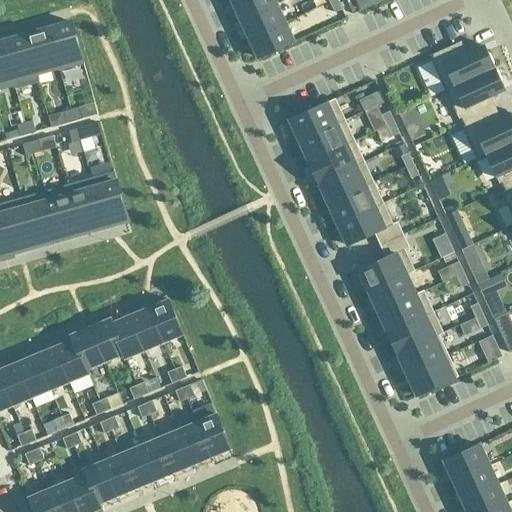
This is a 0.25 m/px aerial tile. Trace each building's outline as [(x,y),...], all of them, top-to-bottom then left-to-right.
[(276,4),(273,0),(235,0),(232,2),(241,20),(276,4)] [(342,10),(337,0),(333,0),(329,2),(334,14),(342,10)] [(364,0),(355,0),(360,10),(368,7),(364,0)] [(284,23),(276,4),(241,20),(249,39),(284,23)] [(83,64),(71,22),(47,29),(58,67),(57,67),(58,71),(83,64)] [(293,42),(284,23),(249,39),(258,58),(293,42)] [(58,67),(47,29),(24,35),(35,73),(36,73),(57,67),(58,67)] [(35,73),(24,35),(0,42),(1,46),(2,46),(13,83),(12,84),(13,89),(38,82),(36,73),(35,73)] [(466,53),(460,42),(432,55),(434,60),(431,61),(445,90),(494,68),(487,51),(484,45),(482,46),(466,53)] [(2,46),(1,46),(0,46),(0,87),(12,84),(13,83),(2,46)] [(502,84),(494,68),(445,90),(458,120),(461,119),(462,120),(463,123),(495,109),(494,106),(490,97),(503,91),(505,90),(502,84)] [(377,106),(384,102),(379,91),(372,95),(377,106)] [(345,120),(335,99),(289,120),(299,141),(345,120)] [(78,107),(70,110),(73,122),(81,119),(78,107)] [(413,107),(398,114),(402,123),(417,116),(413,107)] [(485,155),(511,142),(511,115),(501,120),(495,109),(463,123),(466,129),(463,130),(477,160),(485,156),(485,155)] [(73,122),(70,110),(47,116),(51,128),(73,122)] [(394,123),(389,112),(381,115),(386,126),(394,123)] [(352,136),(345,120),(299,141),(309,162),(354,141),(352,136)] [(32,121),(24,123),(27,135),(35,133),(32,121)] [(27,135),(24,123),(16,125),(20,137),(27,135)] [(386,126),(391,137),(399,134),(394,123),(386,126)] [(91,138),(87,126),(76,129),(79,141),(91,138)] [(79,141),(76,129),(68,131),(71,143),(79,141)] [(41,152),(37,140),(30,142),(33,154),(41,152)] [(364,162),(354,141),(309,162),(318,183),(364,162)] [(33,154),(30,142),(22,145),(25,157),(33,154)] [(511,142),(485,155),(485,156),(498,185),(501,183),(504,188),(511,184),(511,142)] [(413,164),(408,153),(401,157),(406,168),(413,164)] [(374,182),(364,162),(318,183),(328,204),(374,182)] [(406,168),(411,179),(418,175),(413,164),(406,168)] [(127,219),(114,172),(90,178),(103,225),(127,219)] [(103,225),(90,178),(67,185),(80,232),(103,225)] [(383,203),(374,182),(328,204),(337,224),(383,203)] [(511,184),(504,188),(506,193),(503,195),(507,204),(511,202),(511,204),(511,184)] [(80,232),(67,185),(43,192),(57,239),(80,232)] [(57,239),(43,192),(20,198),(34,245),(57,239)] [(34,245),(20,198),(0,203),(0,214),(11,252),(12,252),(34,245)] [(393,224),(383,203),(337,224),(347,246),(373,234),(379,246),(403,235),(397,222),(393,224)] [(454,204),(442,209),(445,215),(457,210),(454,204)] [(0,214),(0,258),(13,255),(12,252),(11,252),(0,214)] [(409,248),(403,235),(379,246),(385,258),(358,270),(360,273),(356,274),(362,286),(365,284),(368,292),(406,275),(414,271),(405,250),(409,248)] [(463,273),(458,262),(451,266),(456,276),(463,273)] [(456,276),(461,287),(468,284),(463,273),(456,276)] [(406,275),(368,292),(378,312),(415,294),(406,275)] [(491,279),(477,285),(483,297),(496,291),(491,279)] [(388,333),(433,312),(423,290),(415,294),(378,312),(388,333)] [(183,335),(168,300),(148,308),(163,343),(183,335)] [(482,314),(477,304),(470,307),(475,318),(482,314)] [(163,343),(148,308),(129,316),(144,351),(163,343)] [(443,333),(433,312),(388,333),(397,354),(434,337),(438,335),(439,335),(443,333)] [(507,313),(493,319),(498,329),(511,323),(507,313)] [(475,318),(480,329),(487,325),(482,314),(475,318)] [(144,351),(129,316),(111,323),(110,323),(123,354),(123,355),(124,359),(144,351)] [(110,323),(111,323),(109,319),(90,327),(105,362),(123,355),(123,354),(110,323)] [(105,362),(90,327),(70,335),(72,340),(73,339),(86,371),(86,370),(105,362)] [(492,335),(484,339),(489,349),(497,346),(492,335)] [(434,337),(397,354),(407,374),(444,357),(434,337)] [(73,339),(72,340),(54,347),(69,383),(88,375),(86,370),(86,371),(73,339)] [(69,383),(54,347),(35,355),(50,390),(69,383)] [(50,390),(35,355),(16,363),(31,398),(50,390)] [(444,357),(407,374),(417,396),(453,379),(444,357)] [(31,398),(16,363),(0,369),(0,376),(12,406),(31,398)] [(182,366),(174,369),(179,381),(186,378),(182,366)] [(179,381),(174,369),(167,373),(171,384),(179,381)] [(0,411),(12,406),(0,376),(0,411)] [(144,382),(136,385),(141,397),(148,394),(144,382)] [(141,397),(136,385),(129,389),(133,400),(141,397)] [(194,396),(189,385),(182,388),(187,399),(194,396)] [(187,399),(182,388),(174,391),(179,402),(187,399)] [(106,398),(99,401),(104,412),(111,409),(106,398)] [(104,412),(99,401),(91,404),(96,416),(104,412)] [(156,412),(152,401),(144,404),(149,415),(156,412)] [(149,415),(144,404),(137,407),(141,418),(149,415)] [(69,414),(61,417),(66,428),(74,425),(69,414)] [(196,422),(211,457),(231,449),(216,414),(196,422)] [(119,428),(114,416),(106,420),(111,431),(119,428)] [(66,428),(61,417),(54,420),(58,431),(66,428)] [(111,431),(106,420),(99,423),(104,434),(111,431)] [(196,422),(177,430),(192,465),(211,457),(196,422)] [(31,429),(24,433),(28,444),(36,441),(31,429)] [(177,430),(158,438),(173,473),(192,465),(177,430)] [(81,443),(77,432),(69,435),(74,447),(81,443)] [(28,444),(24,433),(16,436),(21,447),(28,444)] [(74,447),(69,435),(62,438),(66,450),(74,447)] [(158,438),(140,446),(154,481),(173,473),(158,438)] [(454,482),(488,466),(478,444),(444,460),(454,482)] [(140,446),(121,454),(136,489),(154,481),(140,446)] [(44,459),(39,448),(31,451),(36,462),(44,459)] [(36,462),(31,451),(24,454),(29,466),(36,462)] [(121,454),(102,462),(117,497),(136,489),(121,454)] [(102,462),(82,470),(84,474),(85,474),(98,505),(99,504),(117,497),(102,462)] [(462,500),(497,485),(488,466),(454,482),(462,500)] [(99,504),(98,505),(85,474),(84,474),(66,482),(78,511),(93,511),(101,509),(99,504)] [(78,511),(66,482),(47,490),(56,511),(78,511)] [(467,511),(486,511),(505,503),(497,485),(462,500),(467,511)] [(56,511),(47,490),(28,498),(33,511),(56,511)] [(509,511),(505,503),(486,511),(509,511)]
